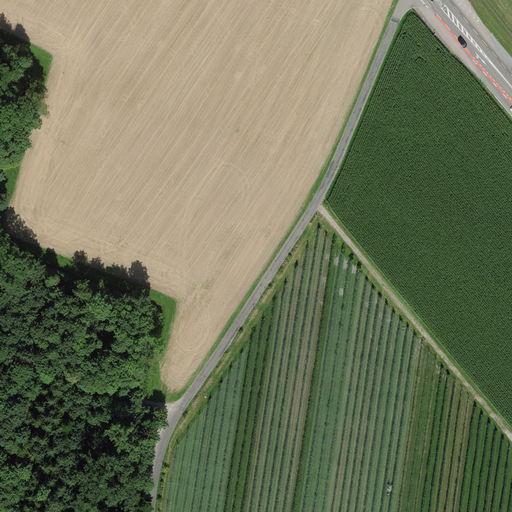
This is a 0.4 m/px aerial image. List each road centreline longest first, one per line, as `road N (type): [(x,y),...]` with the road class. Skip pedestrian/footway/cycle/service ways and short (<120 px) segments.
road 1 (residential): [(150,511),(162,435),(316,202),(407,0)]
road 2 (track): [(316,202),(447,361)]
